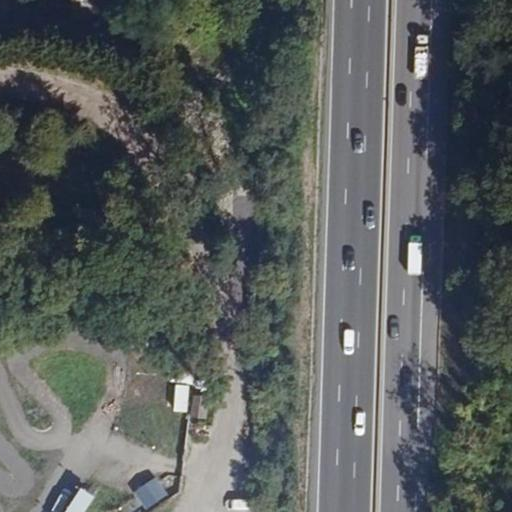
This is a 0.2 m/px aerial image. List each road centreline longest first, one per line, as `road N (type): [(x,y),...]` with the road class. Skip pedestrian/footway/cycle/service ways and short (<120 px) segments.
road 1 (motorway): [(396,511),(413,0)]
road 2 (motorway): [(359,0),(343,511)]
